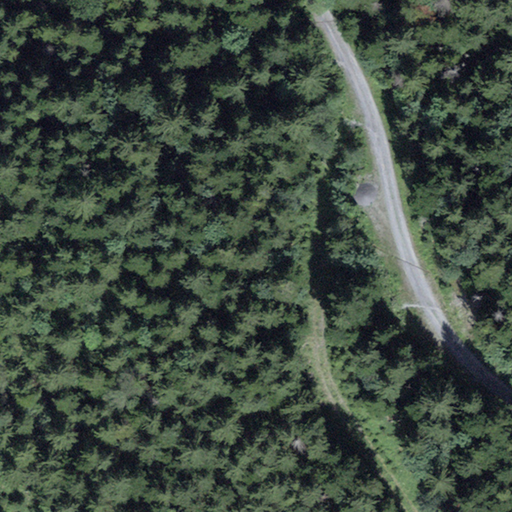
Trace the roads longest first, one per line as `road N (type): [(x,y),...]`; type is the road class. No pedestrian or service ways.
road 1 (track): [(363,87),(328,174),(320,336),(338,404),(412,511)]
road 2 (track): [(317,0),(380,119),(417,281),(450,336),(511,396)]
